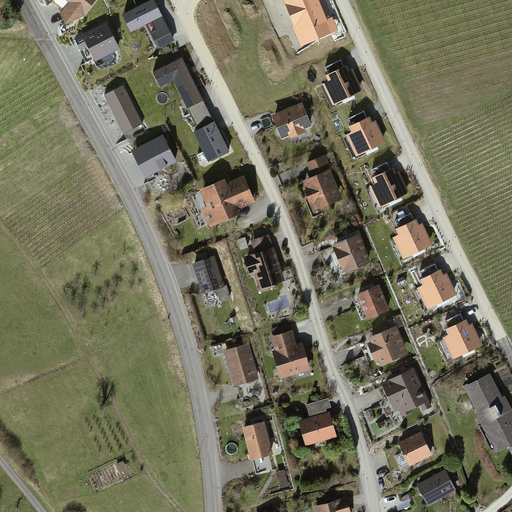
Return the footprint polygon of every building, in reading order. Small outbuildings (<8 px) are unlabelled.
[(68,0),(70,1),(59,13),(70,23),(81,11),(91,0),(68,0)] [(175,43),(155,0),(125,15),(146,57),(175,43)] [(332,31),(319,0),(286,0),(296,24),(299,24),(306,41),(332,31)] [(121,47),(105,16),(70,35),(86,66),(121,47)] [(181,59),(154,72),(160,84),(175,77),(185,97),(197,91),(181,59)] [(334,105),(361,92),(353,76),(349,78),(346,71),(329,80),(332,86),(326,89),(334,105)] [(141,122),(123,86),(106,94),(124,131),(141,122)] [(306,101),(275,114),(285,139),(294,135),(295,138),(308,133),(307,130),(316,126),(306,101)] [(372,123),(369,117),(351,126),(353,131),(348,134),(357,153),(384,140),(375,121),(372,123)] [(228,149),(214,121),(194,131),(208,159),(228,149)] [(175,160),(163,135),(133,150),(146,175),(175,160)] [(314,178),(305,182),(318,212),(346,200),(327,156),(308,164),(314,178)] [(395,174),(392,168),(374,177),(377,182),(371,185),(380,205),(408,192),(398,173),(395,174)] [(231,179),(204,190),(211,206),(205,208),(214,228),(244,216),(242,210),(259,203),(248,177),(233,183),(231,179)] [(419,225),(416,219),(397,228),(400,233),(394,236),(403,255),(431,242),(422,224),(419,225)] [(362,234),(335,245),(347,275),(374,264),(362,234)] [(288,283),(271,236),(253,242),(258,255),(247,259),(254,278),(259,276),(265,292),(288,283)] [(222,284),(214,256),(195,262),(203,290),(222,284)] [(440,277),(434,265),(421,271),(427,283),(418,287),(427,307),(454,295),(445,275),(440,277)] [(383,287),(360,296),(370,321),(393,312),(383,287)] [(469,325),(466,320),(447,329),(450,335),(445,337),(454,357),(481,344),(472,324),(469,325)] [(398,326),(370,338),(383,367),(411,356),(398,326)] [(296,332),(276,338),(287,378),(314,371),(306,344),(300,346),(296,332)] [(250,345),(227,352),(237,387),(260,381),(250,345)] [(417,369),(386,384),(399,412),(403,410),(406,416),(433,404),(417,369)] [(511,404),(496,374),(469,387),(482,412),(480,414),(490,434),(511,448),(511,404)] [(331,399),(309,405),(313,417),(335,410),(331,399)] [(333,413),(303,422),(311,446),(340,437),(333,413)] [(267,422),(246,428),(255,461),(276,455),(267,422)] [(424,433),(403,443),(414,466),(436,456),(424,433)] [(125,462),(117,465),(119,471),(127,468),(125,462)] [(448,469),(421,484),(432,505),(460,490),(448,469)] [(352,511),(349,499),(316,508),(317,511),(352,511)]
